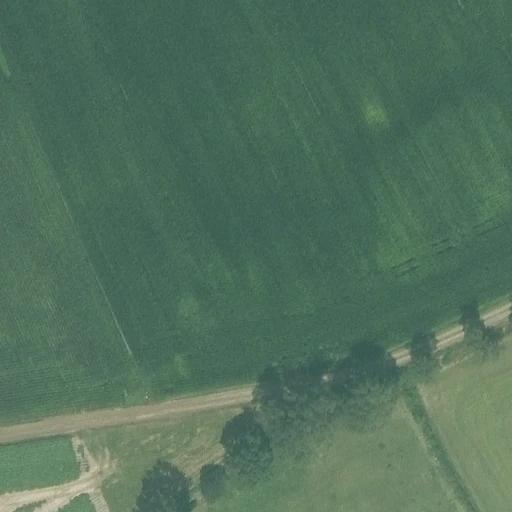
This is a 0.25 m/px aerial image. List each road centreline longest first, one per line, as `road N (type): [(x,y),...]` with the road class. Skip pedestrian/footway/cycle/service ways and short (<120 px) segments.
road 1 (track): [(0,436),(289,386)]
road 2 (track): [(289,386),(382,365),(511,310)]
road 3 (track): [(289,386),(275,423),(149,511)]
